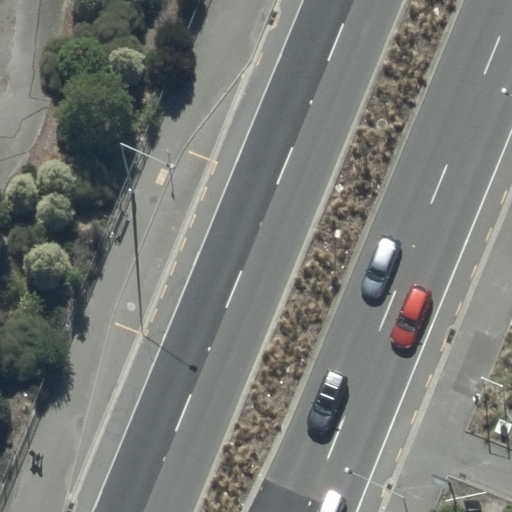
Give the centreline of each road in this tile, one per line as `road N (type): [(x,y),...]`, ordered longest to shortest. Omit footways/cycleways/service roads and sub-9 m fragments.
road 1 (trunk): [(152,511),(366,0)]
road 2 (trunk): [(511,0),(299,511)]
